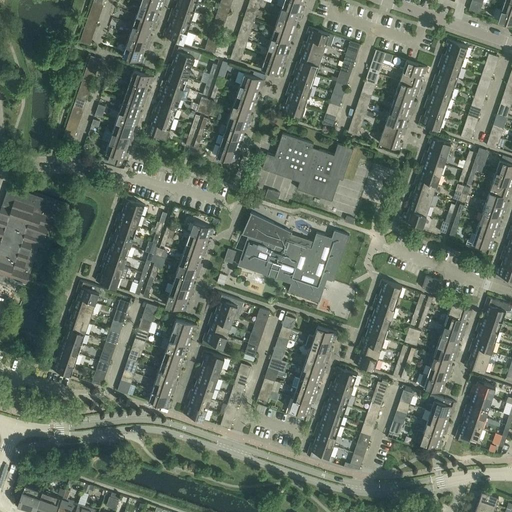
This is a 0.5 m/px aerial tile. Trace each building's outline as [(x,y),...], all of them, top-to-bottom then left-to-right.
[(162,0),(141,0),(140,4),(157,9),(158,6),(162,7),(164,1),(162,0)] [(179,1),(178,5),(194,11),(198,0),(196,0),(175,0),(179,1)] [(297,0),(284,0),(282,6),(303,13),(305,7),(301,6),(302,2),(297,0)] [(511,0),(504,0),(502,9),(511,12),(511,0)] [(140,4),(137,14),(157,21),(159,15),(156,13),(157,9),(140,4)] [(173,8),(171,14),(191,21),(194,11),(178,5),(177,9),(173,8)] [(282,6),(279,16),(295,22),(297,18),(300,20),(303,13),(282,6)] [(217,12),(227,16),(229,11),(219,8),(218,8),(217,12)] [(511,12),(502,9),(498,19),(511,24),(511,12)] [(137,14),(134,24),(150,30),(151,26),(155,27),(157,21),(137,14)] [(172,22),(171,26),(187,31),(191,21),(171,14),(168,20),(172,22)] [(244,16),(243,21),(253,24),(255,20),(244,16)] [(279,16),(275,27),(296,34),(298,27),(294,26),(295,22),(279,16)] [(87,20),(85,25),(96,29),(97,24),(87,20)] [(134,24),(130,34),(150,41),(153,35),(148,34),(150,30),(134,24)] [(166,28),(163,35),(184,42),(187,31),(171,26),(170,29),(166,28)] [(309,38),(326,44),(329,33),(309,26),(307,33),(311,34),(309,38)] [(275,27),(272,37),(288,42),(290,39),(294,40),(296,34),(275,27)] [(130,34),(127,45),(143,50),(144,46),(148,48),(150,41),(130,34)] [(272,37),(268,47),(289,54),(291,48),(287,46),(288,42),(272,37)] [(304,41),(302,47),(322,54),(326,44),(309,38),(308,42),(304,41)] [(449,47),(448,51),(464,56),(468,46),(447,39),(445,46),(449,47)] [(172,56),(174,57),(173,60),(191,67),(194,56),(198,58),(200,53),(202,54),(202,53),(176,44),(172,56)] [(127,45),(123,55),(143,62),(146,56),(142,54),(143,50),(127,45)] [(268,47),(265,57),(281,63),(283,59),(287,60),(289,54),(268,47)] [(304,55),(303,59),(319,64),(322,54),(302,47),(300,53),(304,55)] [(443,53),(440,60),(461,67),(464,56),(448,51),(447,54),(443,53)] [(265,57),(261,68),(282,75),(284,68),(280,67),(281,63),(265,57)] [(297,61),(295,67),(315,74),(319,64),(303,59),(301,63),(297,61)] [(407,59),(403,70),(420,76),(421,72),(425,73),(427,66),(407,59)] [(169,64),(167,70),(187,77),(191,67),(173,60),(171,64),(169,64)] [(442,67),(441,71),(457,77),(461,67),(440,60),(438,66),(442,67)] [(351,68),(352,69),(354,65),(343,61),(340,71),(349,74),(351,68)] [(297,75),(296,79),(312,85),(315,74),(295,67),(293,74),(297,75)] [(134,69),(130,80),(147,86),(148,82),(152,83),(154,76),(134,69)] [(167,77),(165,81),(184,87),(187,77),(167,70),(165,76),(167,77)] [(403,70),(400,80),(420,87),(422,81),(418,80),(420,76),(403,70)] [(340,71),(338,77),(348,80),(350,75),(349,74),(340,71)] [(435,74),(433,80),(454,87),(457,77),(441,71),(439,75),(435,74)] [(244,73),(240,83),(257,89),(258,85),(262,86),(265,80),(244,73)] [(338,77),(336,81),(347,85),(348,80),(338,77)] [(480,78),(478,84),(488,88),(490,81),(480,78)] [(290,82),(288,88),(309,95),(312,85),(296,79),(294,83),(290,82)] [(130,80),(126,90),(147,97),(149,91),(145,90),(147,86),(130,80)] [(400,80),(396,90),(413,96),(414,93),(418,94),(420,87),(400,80)] [(435,88),(434,91),(450,97),(454,87),(433,80),(431,86),(435,88)] [(162,84),(160,90),(180,97),(184,87),(165,81),(164,85),(162,84)] [(240,83),(237,94),(258,100),(260,94),(256,93),(257,89),(240,83)] [(363,86),(362,90),(372,94),(374,89),(363,86)] [(290,96),(289,100),(305,105),(309,95),(288,88),(286,94),(290,96)] [(126,90),(123,101),(140,106),(141,102),(145,104),(147,97),(126,90)] [(160,97),(159,101),(161,102),(177,107),(180,97),(160,90),(158,97),(160,97)] [(396,90),(393,101),(413,108),(416,101),(412,100),(413,96),(396,90)] [(428,94),(426,100),(447,108),(450,97),(434,91),(432,96),(428,94)] [(511,95),(504,93),(501,99),(511,103),(511,101),(511,95)] [(237,94),(234,104),(250,109),(251,106),(255,107),(258,100),(237,94)] [(473,99),(483,102),(485,98),(475,94),(473,99)] [(202,96),(199,104),(205,106),(208,98),(202,96)] [(208,98),(205,106),(212,108),(214,100),(208,98)] [(301,116),(305,105),(289,100),(287,103),(283,102),(281,109),(301,116)] [(428,108),(427,112),(443,118),(447,108),(426,100),(424,107),(428,108)] [(123,101),(120,111),(140,118),(142,111),(138,110),(140,106),(123,101)] [(155,105),(153,111),(174,118),(177,107),(161,102),(159,101),(157,105),(155,105)] [(393,101),(389,111),(406,117),(407,113),(411,114),(413,108),(393,101)] [(500,103),(499,108),(509,111),(510,106),(500,103)] [(197,111),(201,112),(203,113),(205,106),(199,104),(197,111)] [(234,104),(230,114),(251,121),(253,115),(249,113),(250,109),(234,104)] [(205,106),(203,113),(209,115),(212,108),(205,106)] [(120,111),(116,121),(133,126),(134,123),(138,124),(140,118),(120,111)] [(153,118),(152,122),(170,128),(174,118),(153,111),(151,117),(153,118)] [(389,111),(386,121),(406,128),(409,122),(405,120),(406,117),(389,111)] [(326,112),(323,119),(334,122),(336,116),(326,112)] [(419,122),(426,124),(440,129),(443,118),(427,112),(426,116),(422,115),(419,122)] [(230,114),(227,124),(243,130),(245,126),(249,127),(251,121),(230,114)] [(70,117),(68,122),(78,125),(80,120),(70,117)] [(116,121),(113,131),(133,138),(135,132),(131,130),(133,126),(116,121)] [(362,124),(351,121),(348,132),(358,135),(362,124)] [(386,121),(382,131),(399,137),(400,133),(404,135),(406,128),(386,121)] [(166,139),(170,128),(152,122),(150,126),(149,125),(146,132),(166,139)] [(227,124),(223,134),(244,141),(246,135),(242,134),(243,130),(227,124)] [(113,131),(109,141),(126,147),(127,143),(131,145),(133,138),(113,131)] [(398,141),(399,137),(382,131),(379,142),(399,149),(401,142),(398,141)] [(300,180),(298,188),(332,199),(340,178),(342,179),(353,148),(338,143),(334,154),(312,147),(314,143),(283,132),(275,155),(267,152),(262,167),(300,180)] [(490,134),(488,140),(498,143),(500,137),(490,133),(490,134)] [(223,134),(220,145),(236,150),(238,146),(242,148),(244,141),(223,134)] [(432,144),(431,148),(447,153),(451,142),(430,135),(428,142),(432,144)] [(105,152),(110,154),(108,160),(121,164),(123,158),(126,159),(128,152),(124,151),(126,147),(109,141),(105,152)] [(235,154),(236,150),(220,145),(216,155),(237,162),(239,155),(235,154)] [(425,150),(423,157),(444,163),(447,153),(431,148),(429,152),(425,150)] [(425,164),(424,168),(440,174),(444,163),(423,157),(421,163),(425,164)] [(511,163),(500,159),(497,170),(511,175),(511,163)] [(418,171),(416,177),(437,184),(440,174),(424,168),(422,172),(418,171)] [(511,175),(497,170),(493,180),(511,186),(511,179),(511,178),(511,175)] [(418,184),(417,188),(433,194),(437,184),(416,177),(414,183),(418,184)] [(511,186),(493,180),(490,190),(506,196),(507,192),(511,193),(511,191),(511,186)] [(458,183),(455,190),(461,192),(464,185),(458,183)] [(9,185),(0,211),(0,273),(27,282),(39,245),(42,246),(47,231),(56,234),(66,204),(9,185)] [(464,185),(461,192),(468,194),(470,187),(464,185)] [(268,188),(265,197),(269,198),(277,201),(280,192),(272,190),(268,188)] [(411,191),(409,198),(430,204),(433,194),(417,188),(415,193),(411,191)] [(453,198),(457,199),(459,200),(461,192),(455,190),(453,198)] [(490,190),(486,201),(507,208),(509,201),(505,200),(506,196),(490,190)] [(461,192),(459,200),(465,202),(468,194),(461,192)] [(124,205),(122,209),(141,215),(144,204),(124,197),(122,204),(124,205)] [(412,202),(410,209),(426,215),(430,204),(409,198),(408,201),(412,202)] [(486,201),(483,211),(499,217),(500,213),(505,214),(507,208),(486,201)] [(119,212),(117,218),(137,225),(141,215),(122,209),(121,213),(119,212)] [(423,225),(426,215),(410,209),(409,213),(405,212),(402,219),(423,225)] [(242,253),(238,264),(274,276),(291,282),(289,289),(316,298),(319,300),(320,300),(327,278),(333,280),(349,234),(334,229),(332,237),(317,232),(314,240),(291,233),(292,232),(292,231),(263,216),(262,216),(251,211),(252,212),(243,231),(242,232),(248,234),(246,240),(245,242),(244,245),(242,253)] [(483,211),(479,221),(500,228),(502,222),(498,220),(499,217),(483,211)] [(117,225),(115,229),(134,235),(137,225),(117,218),(115,224),(117,225)] [(440,231),(446,233),(449,222),(445,221),(443,220),(440,231)] [(194,221),(190,232),(207,237),(208,233),(212,235),(214,228),(194,221)] [(479,221),(476,231),(492,237),(494,233),(498,234),(500,228),(479,221)] [(112,232),(110,238),(130,245),(134,235),(115,229),(114,233),(112,232)] [(491,254),(493,249),(495,242),(491,241),(492,237),(476,231),(472,242),(471,247),(491,254)] [(190,232),(187,242),(207,249),(209,243),(205,241),(207,237),(190,232)] [(110,245),(108,250),(127,256),(130,245),(110,238),(108,245),(110,245)] [(187,242),(183,252),(200,258),(201,254),(205,255),(207,249),(187,242)] [(505,246),(502,252),(511,255),(511,243),(510,243),(509,247),(505,246)] [(151,245),(149,252),(155,254),(158,247),(151,245)] [(158,247),(155,254),(161,256),(163,252),(164,249),(158,247)] [(228,248),(225,256),(224,260),(232,263),(237,251),(228,248)] [(105,253),(103,259),(124,266),(127,256),(108,250),(107,253),(105,253)] [(146,259),(151,261),(153,261),(155,254),(149,252),(146,259)] [(183,252),(180,262),(200,269),(202,263),(198,262),(200,258),(183,252)] [(504,259),(503,263),(511,266),(511,255),(502,252),(500,258),(504,259)] [(155,254),(153,261),(154,262),(153,265),(158,266),(161,256),(155,254)] [(103,266),(102,270),(120,276),(124,266),(103,259),(101,265),(103,266)] [(180,262),(176,273),(193,278),(194,274),(198,276),(200,269),(180,262)] [(511,266),(503,263),(502,267),(498,266),(495,273),(511,278),(511,266)] [(96,280),(116,287),(120,276),(102,270),(100,274),(98,273),(96,280)] [(176,273),(173,283),(193,290),(195,284),(191,282),(193,278),(176,273)] [(220,273),(217,282),(224,285),(228,275),(220,273)] [(426,275),(423,283),(422,286),(436,291),(440,279),(426,275)] [(383,287),(382,291),(399,296),(402,286),(382,279),(379,286),(383,287)] [(173,283),(169,293),(186,299),(187,295),(191,296),(193,290),(173,283)] [(78,292),(77,296),(96,302),(99,291),(79,284),(77,291),(78,292)] [(377,293),(375,300),(395,307),(399,296),(382,291),(381,295),(377,293)] [(169,293),(166,304),(186,311),(189,304),(185,303),(186,299),(169,293)] [(218,309),(234,315),(239,317),(244,301),(219,293),(215,304),(219,305),(218,309)] [(74,299),(72,305),(92,312),(96,302),(77,296),(76,300),(74,299)] [(487,311),(486,315),(502,320),(506,310),(511,309),(511,306),(511,304),(488,296),(483,309),(487,311)] [(377,307),(375,312),(392,317),(395,307),(375,300),(373,306),(377,307)] [(452,303),(448,313),(465,319),(466,315),(470,316),(472,310),(452,303)] [(71,312),(70,316),(89,322),(92,312),(72,305),(70,312),(71,312)] [(257,316),(267,319),(270,310),(260,306),(257,316)] [(212,312),(210,318),(231,325),(234,315),(218,309),(216,313),(212,312)] [(370,314),(368,320),(388,327),(392,317),(375,312),(374,315),(370,314)] [(448,313),(445,324),(465,331),(467,324),(463,323),(465,319),(448,313)] [(480,317),(478,324),(499,330),(502,320),(486,315),(484,319),(480,317)] [(67,320),(65,326),(85,333),(89,322),(70,316),(69,320),(67,320)] [(177,318),(173,328),(189,334),(191,330),(195,331),(197,325),(177,318)] [(212,326),(211,330),(227,335),(231,325),(210,318),(208,324),(212,326)] [(370,328),(368,332),(385,337),(388,327),(368,320),(366,327),(370,328)] [(445,324),(441,334),(458,339),(459,336),(463,337),(465,331),(445,324)] [(480,331),(479,335),(495,340),(499,330),(478,324),(476,330),(480,331)] [(317,325),(314,336),(330,342),(332,338),(336,339),(338,332),(317,325)] [(65,333),(63,336),(82,343),(85,333),(65,326),(63,332),(65,333)] [(409,326),(407,334),(413,336),(415,328),(409,326)] [(173,328),(169,338),(190,345),(192,339),(188,338),(189,334),(173,328)] [(415,328),(413,336),(419,338),(422,330),(415,328)] [(223,346),(227,335),(211,330),(209,334),(205,332),(203,339),(223,346)] [(281,330),(278,336),(289,339),(291,333),(281,330)] [(363,334),(361,341),(381,348),(385,337),(368,332),(367,336),(363,334)] [(404,341),(409,342),(411,343),(413,336),(407,334),(404,341)] [(441,334),(438,344),(458,351),(460,345),(456,343),(458,339),(441,334)] [(306,345),(310,346),(310,347),(331,353),(333,347),(329,346),(330,342),(314,336),(309,335),(306,345)] [(473,338),(471,344),(492,351),(495,340),(479,335),(477,339),(473,338)] [(60,340),(58,346),(78,353),(82,343),(63,336),(62,340),(60,340)] [(413,336),(411,343),(417,345),(419,338),(413,336)] [(169,338),(166,349),(183,354),(184,351),(188,352),(190,345),(169,338)] [(362,349),(361,352),(378,358),(381,348),(361,341),(359,348),(362,349)] [(133,344),(131,348),(142,352),(143,347),(133,344)] [(438,344),(434,354),(451,360),(452,356),(456,357),(458,351),(438,344)] [(473,352),(472,355),(488,361),(492,351),(471,344),(469,350),(473,352)] [(58,353),(56,357),(75,363),(78,353),(58,346),(56,352),(58,353)] [(310,347),(307,357),(323,362),(325,358),(329,360),(331,353),(310,347)] [(166,349),(163,359),(183,366),(185,360),(181,358),(183,354),(166,349)] [(206,358),(205,362),(221,367),(225,357),(204,350),(202,356),(206,358)] [(273,352),(272,356),(282,360),(283,355),(273,352)] [(356,355),(354,362),(374,369),(378,358),(361,352),(360,356),(356,355)] [(244,353),(243,357),(253,361),(255,356),(244,353)] [(434,354),(431,365),(451,371),(453,365),(449,364),(451,360),(434,354)] [(467,358),(464,365),(484,372),(488,361),(472,355),(471,359),(467,358)] [(51,367),(71,374),(75,363),(56,357),(55,361),(53,360),(51,367)] [(307,357),(303,367),(324,374),(326,368),(322,366),(323,362),(307,357)] [(163,359),(159,369),(176,375),(177,371),(181,372),(183,366),(163,359)] [(199,364),(197,371),(218,377),(221,367),(205,362),(203,366),(199,364)] [(431,365),(427,375),(444,380),(445,376),(449,378),(451,371),(431,365)] [(338,374),(337,378),(354,384),(357,373),(337,366),(334,373),(338,374)] [(303,367),(300,377),(316,383),(318,379),(322,380),(324,374),(303,367)] [(401,377),(408,380),(409,375),(407,374),(409,368),(405,367),(401,377)] [(159,369),(156,379),(176,386),(178,380),(174,379),(176,375),(159,369)] [(199,378),(198,382),(214,387),(218,377),(197,371),(195,377),(199,378)] [(423,373),(420,384),(444,392),(446,386),(442,384),(444,380),(427,375),(423,373)] [(297,387),(317,394),(319,388),(315,387),(316,383),(300,377),(295,376),(292,385),(297,387)] [(332,381),(330,387),(350,394),(354,384),(337,378),(336,383),(332,381)] [(156,379),(152,390),(169,395),(170,392),(174,393),(176,386),(156,379)] [(474,383),(471,390),(492,397),(495,386),(477,380),(475,384),(474,383)] [(192,385),(190,391),(210,398),(214,387),(198,382),(196,386),(192,385)] [(297,387),(293,398),(310,403),(311,399),(315,401),(317,394),(297,387)] [(332,395),(330,399),(347,404),(350,394),(330,387),(328,394),(332,395)] [(152,390),(149,400),(169,407),(171,400),(167,399),(169,395),(152,390)] [(471,397),(470,401),(488,407),(492,397),(471,390),(469,396),(471,397)] [(192,399),(191,403),(207,408),(210,398),(190,391),(188,397),(192,399)] [(434,400),(431,410),(447,416),(449,412),(453,413),(457,402),(431,393),(429,398),(434,400)] [(308,407),(310,403),(293,398),(290,408),(310,415),(312,408),(308,407)] [(325,401),(323,408),(343,414),(347,404),(330,399),(329,403),(325,401)] [(467,404),(464,410),(485,417),(488,407),(470,401),(469,404),(467,404)] [(183,412),(203,419),(207,408),(191,403),(189,407),(185,405),(183,412)] [(325,415),(323,419),(340,425),(343,414),(323,408),(321,414),(325,415)] [(431,410),(427,420),(448,427),(450,421),(446,420),(447,416),(431,410)] [(464,417),(463,421),(465,422),(481,427),(485,417),(464,410),(462,417),(464,417)] [(508,418),(506,424),(510,426),(511,419),(511,414),(509,414),(504,412),(503,417),(508,418)] [(366,417),(364,421),(374,425),(376,420),(366,417)] [(318,422),(316,428),(336,435),(340,425),(323,419),(322,423),(318,422)] [(427,420),(424,430),(441,436),(442,432),(446,434),(448,427),(427,420)] [(460,424),(455,437),(469,442),(472,436),(478,438),(481,427),(465,422),(463,421),(461,425),(460,424)] [(318,436),(317,440),(333,445),(336,435),(316,428),(314,434),(318,436)] [(415,439),(420,441),(441,448),(443,442),(439,440),(441,436),(424,430),(418,429),(415,439)] [(311,442),(307,454),(332,462),(334,457),(330,456),(333,445),(317,440),(315,444),(311,442)] [(344,466),(360,469),(360,467),(362,462),(351,459),(350,462),(345,461),(344,466)] [(49,470),(47,474),(59,478),(60,474),(49,470)] [(25,486),(19,505),(35,511),(42,492),(25,486)] [(68,498),(69,495),(71,490),(66,489),(63,497),(57,511),(72,511),(75,505),(73,504),(74,501),(68,498)] [(482,490),(479,499),(495,504),(498,495),(482,490)] [(42,492),(35,511),(39,511),(54,511),(60,498),(42,492)] [(119,499),(109,496),(106,505),(116,509),(119,499)] [(479,499),(476,507),(490,511),(492,511),(495,504),(479,499)] [(78,503),(75,511),(95,511),(96,509),(78,503)]
